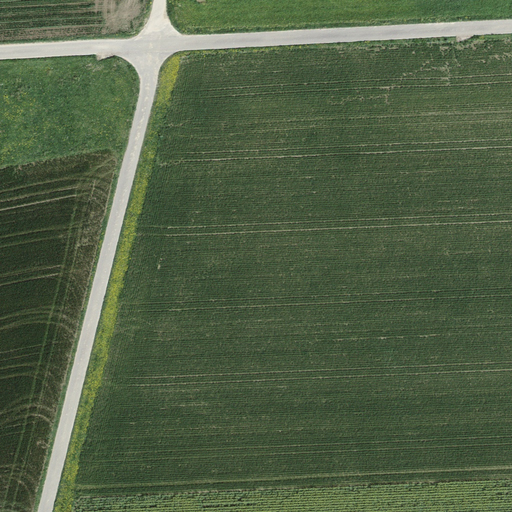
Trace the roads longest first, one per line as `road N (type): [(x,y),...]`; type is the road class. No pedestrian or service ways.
road 1 (track): [(39,511),(154,44)]
road 2 (unclassified): [(154,44),(511,28)]
road 3 (residential): [(0,53),(154,44)]
